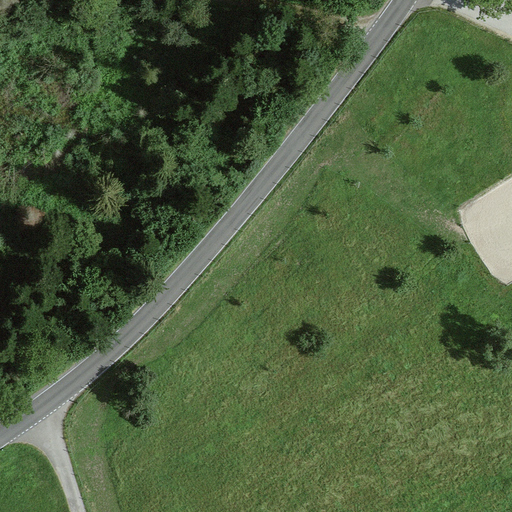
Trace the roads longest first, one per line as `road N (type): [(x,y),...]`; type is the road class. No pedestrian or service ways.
road 1 (unclassified): [(405,0),(166,298),(0,436)]
road 2 (track): [(383,31),(241,0)]
